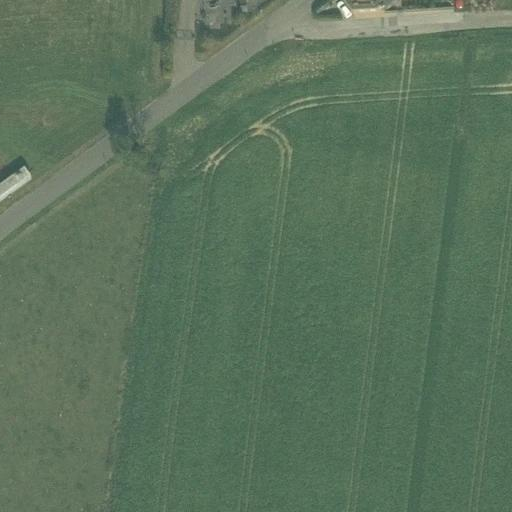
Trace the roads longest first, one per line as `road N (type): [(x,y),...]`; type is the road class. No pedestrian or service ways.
road 1 (unclassified): [(265,32),(0,232)]
road 2 (unclassified): [(511,17),(265,32)]
